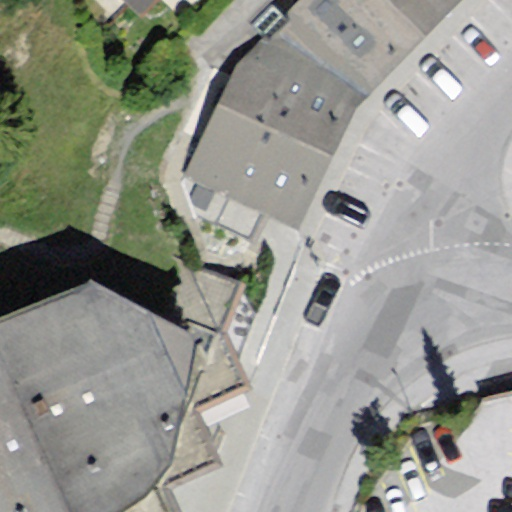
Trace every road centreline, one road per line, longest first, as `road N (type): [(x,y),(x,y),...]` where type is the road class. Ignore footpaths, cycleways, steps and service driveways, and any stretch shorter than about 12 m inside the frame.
road 1 (tertiary): [(294,511),(363,350),(426,296)]
road 2 (residential): [(426,296),(430,226),(511,103)]
